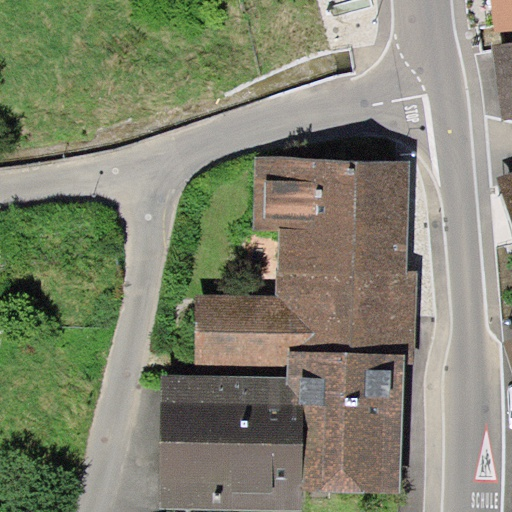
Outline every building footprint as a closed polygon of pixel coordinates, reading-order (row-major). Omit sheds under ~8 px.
[(511,0),(491,0),(496,31),(511,29),(511,0)] [(511,41),(492,44),(504,118),(511,118),(511,41)] [(411,161),(255,157),(253,231),(279,231),(278,296),(198,294),(195,374),(286,376),(287,350),(405,354),(405,363),(417,363),(419,271),(408,271),(411,161)] [(511,171),(498,175),(511,227),(511,171)] [(511,337),(503,341),(511,366),(511,337)] [(287,350),(286,376),(309,377),(306,489),(401,492),(405,363),(405,354),(287,350)] [(195,374),(164,373),(160,506),(305,510),(306,489),(309,377),(286,376),(195,374)]
